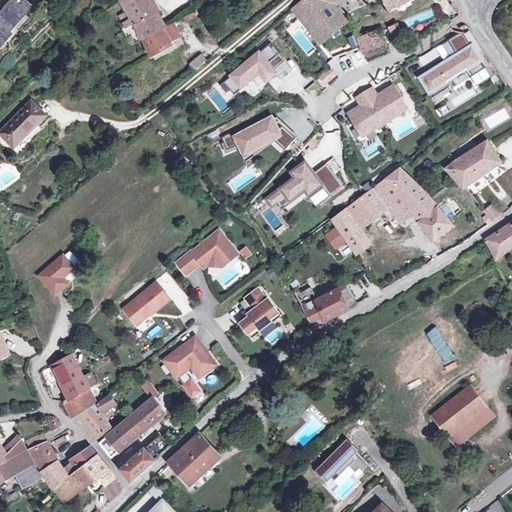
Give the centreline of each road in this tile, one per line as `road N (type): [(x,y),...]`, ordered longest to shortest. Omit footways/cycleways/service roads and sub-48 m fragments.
road 1 (residential): [(511,215),(250,376),(135,490)]
road 2 (residential): [(479,17),(317,105)]
road 3 (residential): [(135,490),(56,410),(0,419)]
